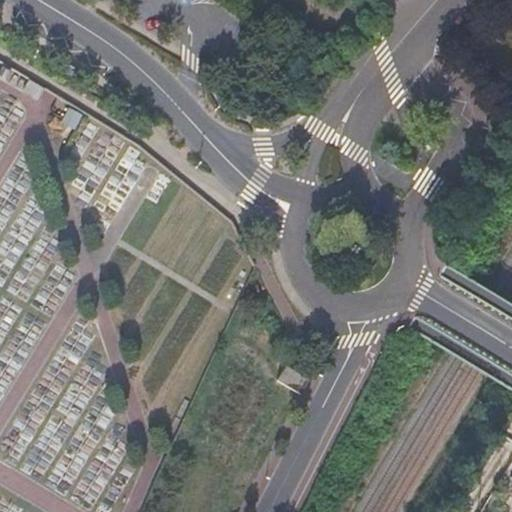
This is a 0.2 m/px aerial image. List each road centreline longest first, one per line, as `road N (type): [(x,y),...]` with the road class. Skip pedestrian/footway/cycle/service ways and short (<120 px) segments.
road 1 (tertiary): [(213,148),(112,46),(33,0)]
road 2 (residential): [(349,310),(354,340),(340,390),(277,511)]
road 3 (tertiary): [(300,215),(291,232),(291,269),(314,299),(349,310)]
road 4 (tertiary): [(398,283),(408,253),(401,223),(389,207),(354,190)]
